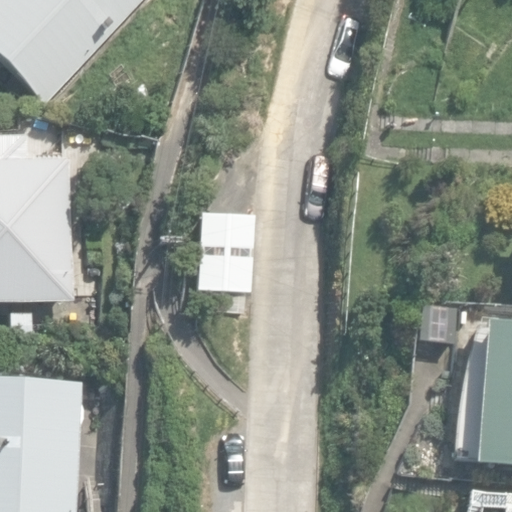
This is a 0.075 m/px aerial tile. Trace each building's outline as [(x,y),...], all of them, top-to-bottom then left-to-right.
[(0,0),(0,72),(47,117),(155,0),(0,0)] [(0,305),(70,302),(69,253),(80,253),(78,217),(66,218),(64,161),(18,163),(18,140),(0,141),(0,305)] [(195,285),(249,289),(251,215),(197,214),(195,285)] [(469,466),(511,469),(511,327),(477,325),(473,381),(468,381),(466,408),(473,408),(469,466)] [(74,511),(81,386),(0,381),(0,511),(74,511)]
